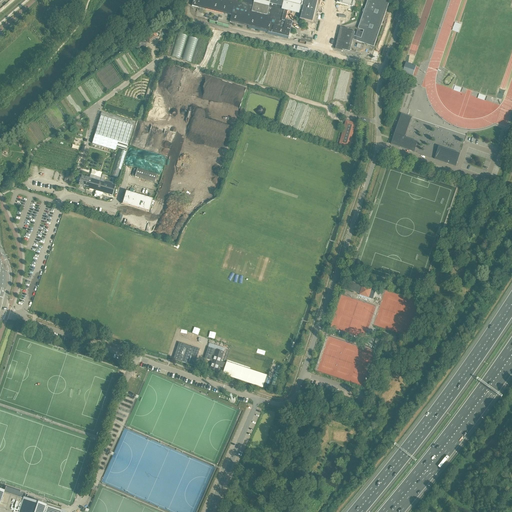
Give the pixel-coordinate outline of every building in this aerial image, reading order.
[(193,0),(192,6),(198,7),(198,6),(232,14),(230,21),(248,25),(269,30),(272,30),(272,33),(289,37),(290,32),(291,24),(336,36),(345,0),(193,0)] [(353,40),(378,46),(387,0),(366,0),(361,30),(356,29),(356,30),(340,27),(336,48),(350,51),(353,40)] [(15,12),(16,13),(26,4),(26,3),(25,3),(24,2),(15,10),(15,11),(15,12)] [(453,30),(459,32),(461,24),(455,22),(453,30)] [(148,37),(150,41),(158,37),(156,33),(148,37)] [(171,56),(180,58),(187,35),(179,33),(171,56)] [(191,62),(197,38),(189,36),(182,59),(191,62)] [(406,63),(403,72),(412,75),(415,66),(406,63)] [(391,144),(414,152),(418,142),(405,137),(412,117),(401,113),(391,144)] [(128,145),(133,126),(101,116),(97,128),(95,134),(92,144),(113,150),(114,150),(115,151),(116,148),(126,151),(128,145)] [(344,127),(339,145),(349,148),(356,124),(350,122),(348,128),(344,127)] [(460,154),(439,147),(434,159),(456,166),(460,154)] [(119,149),(111,176),(118,178),(126,151),(119,149)] [(137,169),(135,177),(154,182),(157,175),(137,169)] [(72,176),(64,173),(61,182),(69,184),(72,176)] [(104,181),(104,182),(103,182),(103,183),(100,181),(96,180),(92,179),(93,179),(92,179),(89,178),(88,178),(85,177),(84,177),(81,176),(80,179),(80,180),(79,182),(79,181),(79,182),(78,185),(81,186),(81,187),(82,187),(85,188),(86,188),(89,189),(93,190),(97,191),(101,192),(100,192),(101,192),(104,193),(103,199),(110,201),(112,196),(112,195),(115,184),(116,184),(115,184),(112,183),(104,181)] [(122,204),(149,212),(150,206),(150,204),(151,204),(152,199),(126,191),(122,204)] [(348,290),(360,293),(359,295),(369,298),(371,290),(375,291),(376,287),(358,281),(357,284),(351,282),(348,290)] [(179,343),(174,359),(194,366),(200,350),(179,343)] [(210,369),(218,371),(224,352),(214,349),(214,351),(208,349),(205,359),(212,361),(210,369)] [(223,375),(266,387),(270,374),(227,362),(223,375)] [(284,369),(279,367),(272,388),(277,390),(284,369)] [(0,511),(59,511),(46,507),(46,506),(4,491),(0,489),(0,511)]
